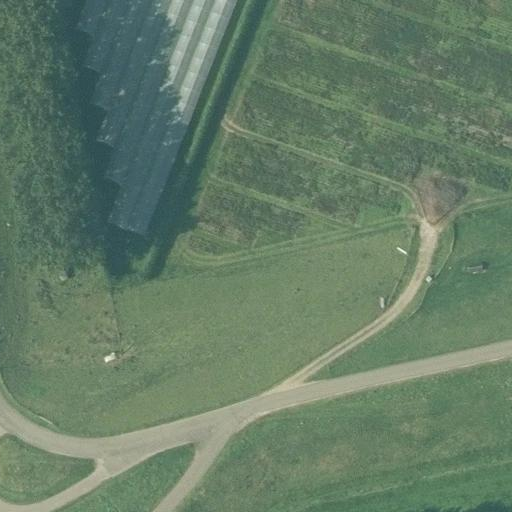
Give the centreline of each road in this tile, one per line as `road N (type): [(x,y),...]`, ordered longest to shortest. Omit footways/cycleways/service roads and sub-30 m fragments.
road 1 (unclassified): [(511,350),(236,414)]
road 2 (track): [(260,408),(397,310),(418,283),(431,218)]
road 3 (unclassified): [(148,438),(99,449),(62,445),(26,434),(1,414)]
road 4 (unclassified): [(148,438),(107,474),(39,511)]
road 5 (unclassified): [(236,414),(160,511)]
